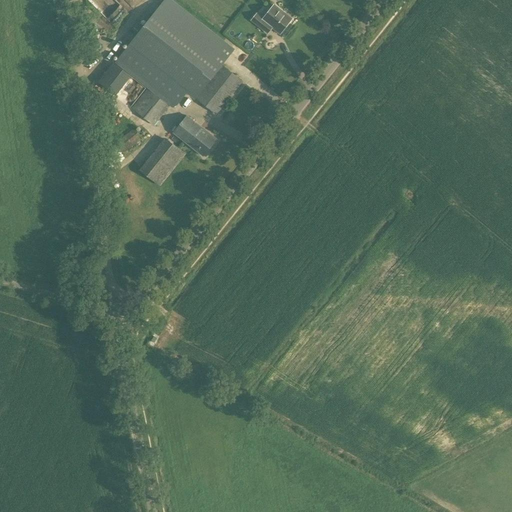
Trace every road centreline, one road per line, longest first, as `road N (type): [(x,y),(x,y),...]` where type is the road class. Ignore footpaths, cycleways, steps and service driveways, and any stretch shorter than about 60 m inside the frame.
road 1 (secondary): [(143,296),(384,0)]
road 2 (unclassified): [(111,287),(67,0)]
road 3 (secondary): [(152,511),(122,356),(125,316)]
